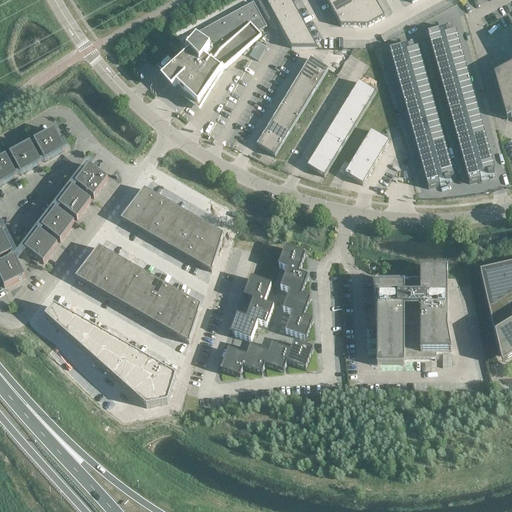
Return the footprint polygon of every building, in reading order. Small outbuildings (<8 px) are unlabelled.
[(289,0),(263,0),(291,49),(316,49),(289,0)] [(325,0),(347,39),(384,19),(373,0),(325,0)] [(183,43),(188,52),(161,81),(171,92),(178,86),(188,97),(185,101),(200,111),(225,70),(261,37),(258,33),(266,28),(253,4),(247,8),(247,7),(191,38),(182,43),(183,43)] [(437,28),(425,31),(467,181),(479,178),(479,180),(493,176),(491,168),(493,168),(454,29),(451,30),(448,22),(436,26),(437,28)] [(262,40),(253,53),(262,59),(270,45),(262,40)] [(409,42),(389,48),(427,186),(448,180),(446,174),(452,173),(417,46),(411,48),(409,42)] [(322,80),(328,71),(310,60),(304,69),(322,80)] [(511,66),(494,76),(506,121),(511,117),(511,66)] [(317,89),(322,80),(304,69),(299,78),(317,89)] [(311,99),(317,89),(299,78),(293,88),(311,99)] [(370,103),(376,94),(359,84),(353,93),(370,103)] [(305,108),(311,99),(293,88),(288,97),(305,108)] [(370,103),(353,93),(348,101),(365,112),(370,103)] [(298,119),(305,108),(288,97),(281,108),(298,119)] [(360,120),(365,112),(348,101),(343,110),(360,120)] [(289,135),(298,119),(281,108),(271,124),(289,135)] [(355,129),(360,120),(343,110),(337,118),(355,129)] [(355,129),(337,118),(332,127),(349,137),(355,129)] [(289,135),(271,124),(264,135),(282,146),(289,135)] [(332,127),(326,137),(343,147),(349,137),(332,127)] [(65,152),(54,132),(34,143),(45,163),(65,152)] [(383,152),(389,143),(371,132),(366,141),(383,152)] [(282,146),(264,135),(257,147),(275,158),(282,146)] [(326,137),(320,147),(337,158),(343,147),(326,137)] [(378,161),(383,152),(366,141),(360,150),(378,161)] [(41,165),(30,145),(10,156),(12,160),(8,162),(12,169),(16,167),(21,176),(41,165)] [(320,147),(313,157),(331,168),(337,158),(320,147)] [(373,169),(378,161),(360,150),(355,158),(373,169)] [(313,157),(307,168),(324,179),(331,168),(313,157)] [(0,161),(0,187),(17,178),(12,169),(8,162),(6,158),(0,161)] [(369,176),(373,169),(355,158),(351,165),(369,176)] [(345,176),(362,187),(369,176),(351,165),(345,176)] [(108,182),(96,172),(89,167),(75,186),(94,200),(108,182)] [(91,203),(73,189),(58,208),(77,222),(91,203)] [(148,193),(125,224),(215,276),(227,239),(148,193)] [(74,225),(56,211),(42,229),(60,243),(74,225)] [(0,260),(12,254),(2,233),(0,234),(0,260)] [(58,247),(39,233),(25,251),(43,265),(58,247)] [(306,257),(285,250),(278,269),(287,272),(299,276),(306,257)] [(103,252),(79,282),(193,348),(204,311),(103,252)] [(25,279),(14,258),(0,265),(0,280),(4,289),(25,279)] [(511,266),(480,274),(502,365),(511,358),(511,266)] [(299,276),(287,272),(280,291),(290,294),(283,313),(292,316),(304,320),(310,301),(301,298),(308,279),(299,276)] [(420,272),(420,280),(388,280),(388,282),(387,282),(386,282),(386,283),(385,283),(385,284),(385,285),(384,285),(374,285),(373,285),(377,309),(377,316),(376,316),(376,360),(377,360),(377,368),(404,368),(404,360),(436,360),(436,355),(451,355),(447,331),(447,324),(449,324),(449,280),(447,280),(447,272),(420,272)] [(271,287),(250,280),(244,299),(253,302),(249,311),(270,319),(274,309),(264,306),(271,287)] [(58,311),(49,322),(150,412),(172,408),(180,381),(58,311)] [(270,319),(249,311),(246,320),(237,317),(230,336),(251,344),(257,325),(267,329),(270,319)] [(304,320),(292,316),(285,335),(306,342),(313,323),(304,320)] [(313,352),(294,345),(290,354),(291,354),(286,366),(287,366),(305,373),(313,352)] [(291,354),(290,354),(272,347),(268,357),(269,357),(265,368),(283,375),(287,366),(286,366),(291,354)] [(269,357),(268,357),(250,350),(247,359),(243,371),(262,377),(265,368),(269,357)] [(247,359),(228,352),(221,373),(240,380),(243,371),(247,359)]
